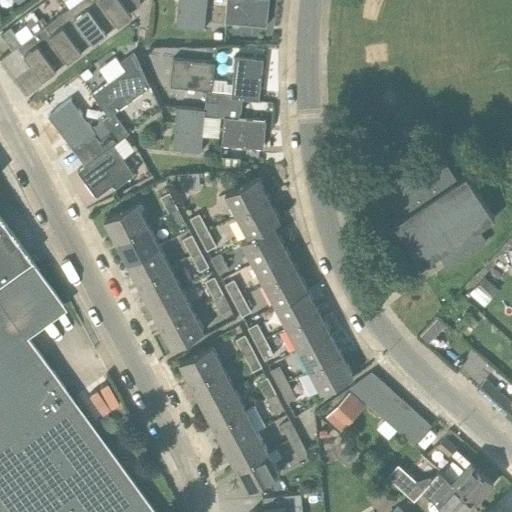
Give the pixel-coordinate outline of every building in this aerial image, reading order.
[(94,42),(107,33),(105,29),(117,20),(102,0),(80,0),(70,8),(92,39),(94,42)] [(102,0),(117,20),(120,23),(128,18),(125,14),(140,4),(140,0),(102,0)] [(179,0),(177,26),(205,29),(207,0),(179,0)] [(227,0),(226,23),(268,27),(269,0),(227,0)] [(69,60),(82,51),(80,48),(92,39),(70,8),(45,26),(67,57),(69,60)] [(39,72),(44,79),(57,70),(54,66),(67,57),(45,26),(23,42),(13,49),(0,59),(14,77),(32,63),(39,72)] [(13,49),(23,42),(15,32),(11,27),(2,34),(4,37),(13,49)] [(218,103),(220,90),(213,89),(214,78),(216,61),(173,56),(170,84),(206,88),(204,101),(218,103)] [(213,89),(220,90),(218,103),(232,104),(233,98),(243,99),(259,101),(264,60),(236,56),(233,83),(227,82),(227,79),(214,78),(213,89)] [(102,121),(110,131),(118,142),(119,142),(118,141),(129,133),(114,112),(150,86),(137,57),(126,59),(125,57),(120,61),(126,69),(93,93),(109,116),(102,121)] [(14,77),(20,86),(39,72),(32,63),(14,77)] [(88,68),(80,74),(85,80),(92,75),(88,68)] [(39,72),(20,86),(27,95),(44,83),(44,80),(44,79),(39,72)] [(55,95),(59,100),(66,95),(62,89),(55,95)] [(101,138),(110,131),(102,121),(93,128),(71,98),(49,115),(74,149),(77,146),(97,132),(101,138)] [(232,104),(218,103),(217,117),(223,118),(220,144),(264,149),(267,121),(238,118),(238,115),(242,111),(243,99),(233,98),(232,104)] [(218,103),(204,101),(203,109),(176,106),(171,148),(200,151),(204,116),(217,117),(218,103)] [(110,131),(101,138),(97,132),(77,146),(89,162),(78,170),(97,196),(114,184),(116,187),(135,173),(121,153),(119,155),(113,146),(118,142),(110,131)] [(458,181),(438,151),(426,159),(395,179),(384,187),(404,217),(395,222),(423,265),(440,254),(449,267),(487,242),(478,229),(495,218),(467,176),(458,181)] [(232,169),(232,161),(228,157),(221,156),(220,168),(232,169)] [(226,193),(237,216),(270,199),(258,176),(226,193)] [(160,196),(169,213),(178,208),(169,192),(160,196)] [(270,199),(237,216),(249,237),(274,224),(281,220),(270,199)] [(117,241),(149,224),(137,202),(105,219),(117,241)] [(178,208),(169,213),(178,229),(187,224),(178,208)] [(199,234),(209,229),(200,213),(190,218),(199,234)] [(22,329),(61,301),(0,217),(0,511),(155,511),(86,417),(90,414),(76,395),(73,398),(22,329)] [(128,262),(160,246),(149,224),(117,241),(128,262)] [(274,224),(249,237),(241,241),(252,262),(285,245),(274,224)] [(209,229),(199,234),(208,250),(217,245),(209,229)] [(183,239),(191,255),(201,250),(193,234),(183,239)] [(285,245),(252,262),(264,284),(296,267),(285,245)] [(139,284),(171,267),(160,246),(128,262),(139,284)] [(201,250),(191,255),(200,271),(209,266),(201,250)] [(219,274),(229,270),(220,253),(211,257),(219,274)] [(150,305),(182,288),(171,267),(139,284),(150,305)] [(296,267),(264,284),(275,305),(308,288),(296,267)] [(500,288),(486,276),(470,292),(485,305),(500,288)] [(206,282),(214,298),(224,293),(215,277),(206,282)] [(234,300),(243,295),(234,279),(226,284),(234,300)] [(161,326),(193,309),(182,288),(150,305),(161,326)] [(308,288),(275,305),(286,327),(319,310),(308,288)] [(224,293),(214,298),(223,313),(232,308),(224,293)] [(251,312),(243,295),(234,300),(243,316),(251,312)] [(193,309),(161,326),(173,348),(205,331),(193,309)] [(319,310),(286,327),(298,348),(330,331),(319,310)] [(479,322),(469,313),(460,322),(470,332),(479,322)] [(257,344),(266,339),(257,323),(248,328),(257,344)] [(330,331),(298,348),(309,370),(342,352),(330,331)] [(236,340),(245,355),(254,350),(246,335),(236,340)] [(266,339),(257,344),(265,360),(274,355),(266,339)] [(192,384),(224,367),(212,345),(180,362),(192,384)] [(254,350),(245,355),(253,371),(263,366),(254,350)] [(342,352),(309,370),(321,392),(353,375),(342,352)] [(279,387),(288,382),(280,366),(271,371),(279,387)] [(203,405),(235,388),(224,367),(192,384),(203,405)] [(359,395),(376,376),(372,372),(350,387),(359,395)] [(368,403),(385,384),(376,376),(359,395),(368,403)] [(259,382),(267,398),(277,393),(268,377),(259,382)] [(511,402),(487,379),(477,390),(511,422),(511,402)] [(297,398),(288,382),(279,387),(287,403),(297,398)] [(377,411),(394,392),(385,384),(368,403),(377,411)] [(214,426),(246,409),(235,388),(203,405),(214,426)] [(365,405),(350,391),(326,416),(341,431),(365,405)] [(387,420),(404,400),(394,392),(377,411),(387,420)] [(277,393),(267,398),(276,414),(285,409),(277,393)] [(396,428),(413,409),(404,400),(387,420),(396,428)] [(225,447),(258,430),(246,409),(214,426),(225,447)] [(405,436),(422,417),(413,409),(396,428),(405,436)] [(431,425),(422,417),(405,436),(414,444),(431,425)] [(290,440),(299,435),(290,419),(281,424),(290,440)] [(236,468),(269,451),(258,430),(225,447),(236,468)] [(307,451),(299,435),(290,440),(298,456),(307,451)] [(446,472),(477,500),(494,481),(445,436),(438,444),(455,459),(448,468),(449,468),(446,472)] [(339,454),(348,462),(357,452),(347,444),(339,454)] [(269,451),(236,468),(248,490),(280,473),(269,451)] [(415,500),(424,489),(424,488),(416,480),(399,464),(388,476),(415,500)] [(446,472),(442,469),(424,488),(424,489),(428,492),(449,511),(465,511),(477,500),(446,472)] [(251,511),(286,511),(286,508),(301,507),(301,503),(300,494),(263,497),(264,510),(252,511),(251,511)]
